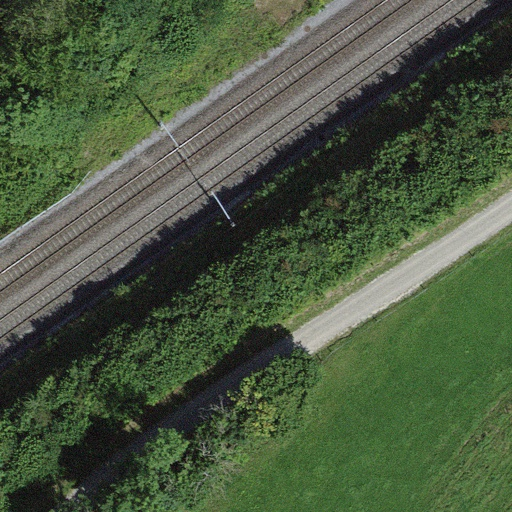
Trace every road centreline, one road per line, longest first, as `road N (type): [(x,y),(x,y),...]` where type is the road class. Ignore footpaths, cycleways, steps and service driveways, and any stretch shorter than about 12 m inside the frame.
road 1 (track): [(82,511),(184,423),(511,210)]
road 2 (track): [(397,284),(392,312),(266,511)]
